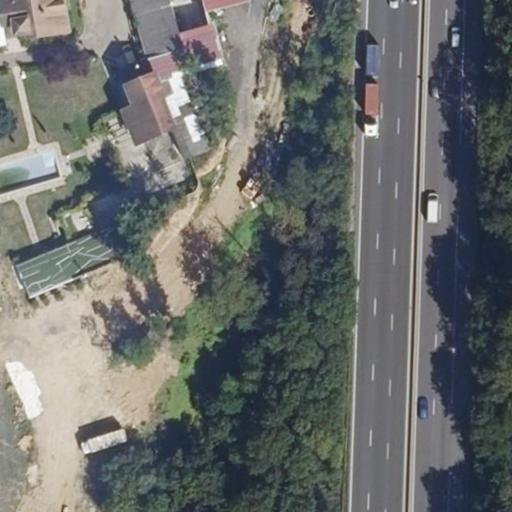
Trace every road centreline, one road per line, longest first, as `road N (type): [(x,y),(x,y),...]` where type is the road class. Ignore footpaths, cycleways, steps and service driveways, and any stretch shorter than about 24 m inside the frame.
road 1 (motorway): [(430,511),(447,0)]
road 2 (motorway): [(392,0),(376,511)]
